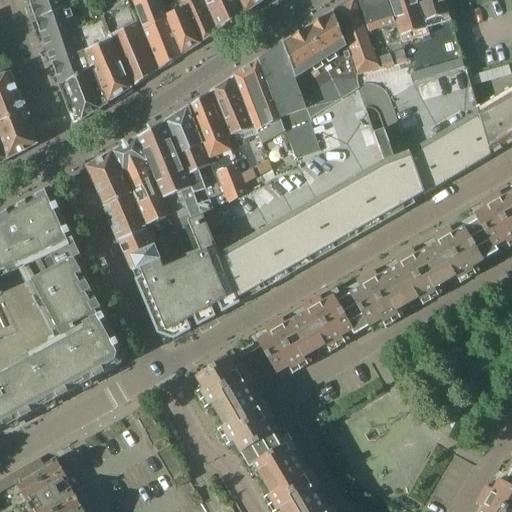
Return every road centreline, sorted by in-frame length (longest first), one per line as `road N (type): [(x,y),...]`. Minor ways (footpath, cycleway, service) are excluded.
road 1 (residential): [(157,370),(511,169)]
road 2 (residential): [(313,0),(66,158)]
road 3 (residential): [(511,262),(300,387),(285,398),(286,410)]
road 4 (residential): [(66,158),(157,370)]
road 5 (residential): [(0,461),(157,370)]
road 6 (residential): [(258,511),(232,469),(203,451),(157,370)]
road 7 (residential): [(66,158),(5,0)]
